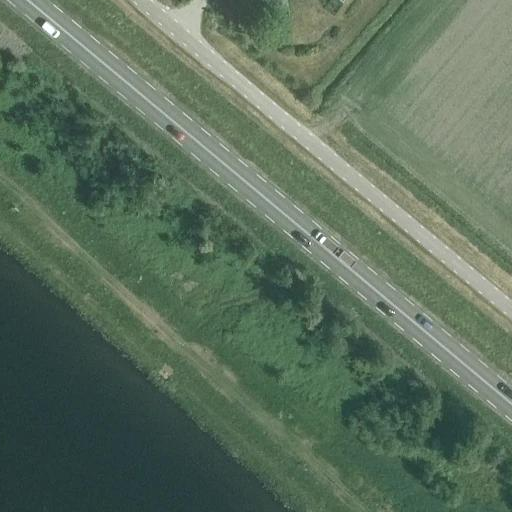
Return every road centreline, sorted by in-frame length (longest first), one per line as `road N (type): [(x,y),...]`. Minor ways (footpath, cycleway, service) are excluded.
road 1 (primary): [(511,406),(25,0)]
road 2 (unclassified): [(511,310),(140,0)]
